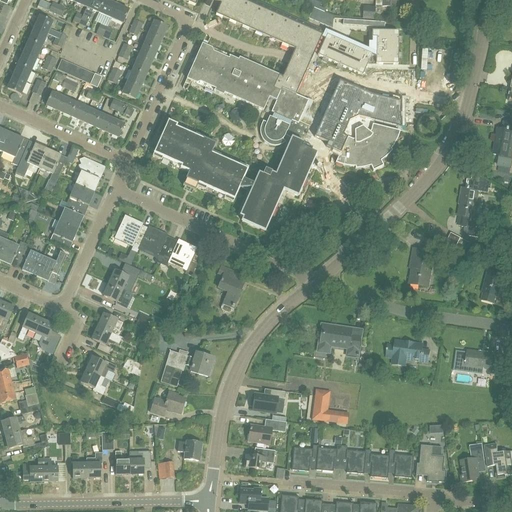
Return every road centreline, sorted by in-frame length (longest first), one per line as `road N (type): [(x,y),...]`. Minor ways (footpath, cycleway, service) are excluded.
road 1 (tertiary): [(202,504),(238,364),(282,307),(316,282)]
road 2 (tertiary): [(316,282),(432,173),(467,105)]
road 3 (residential): [(316,282),(112,190)]
road 4 (tertiary): [(0,505),(202,504)]
road 5 (residential): [(511,326),(396,309),(316,282)]
road 6 (residential): [(430,495),(276,482)]
road 7 (residential): [(123,160),(186,19)]
road 8 (residential): [(123,160),(0,101)]
road 9 (residential): [(57,307),(112,190)]
